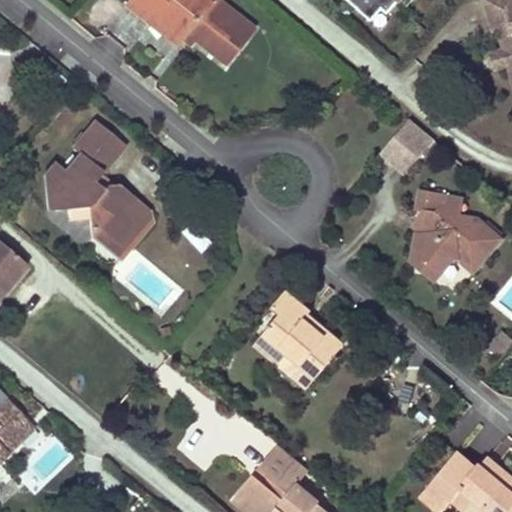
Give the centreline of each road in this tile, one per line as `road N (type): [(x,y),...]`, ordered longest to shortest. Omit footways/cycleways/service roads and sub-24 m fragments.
road 1 (residential): [(286,228),(511,422)]
road 2 (residential): [(21,0),(208,156),(238,170)]
road 3 (residential): [(511,165),(481,153),(294,0)]
road 4 (residential): [(286,228),(309,219),(323,200),(326,176),(316,154),(272,139),(251,150),(238,170)]
road 5 (unknown): [(0,225),(134,338)]
